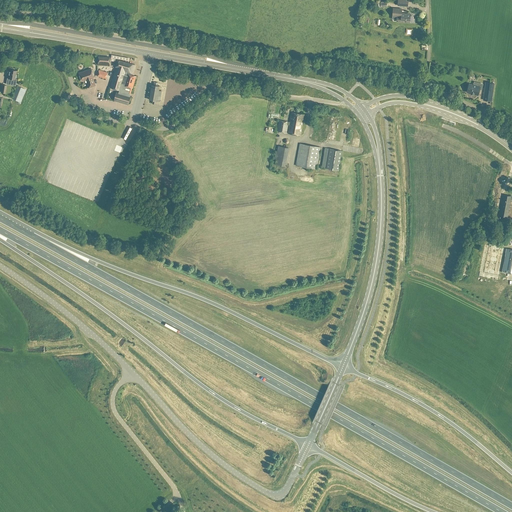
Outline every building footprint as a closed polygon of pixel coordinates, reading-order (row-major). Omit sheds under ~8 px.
[(410,22),(411,14),(402,13),(402,9),(393,8),(392,19),(397,19),(397,22),(410,22)] [(110,66),(110,57),(98,56),(98,65),(110,66)] [(120,90),(119,93),(117,92),(115,100),(128,104),(130,96),(129,96),(130,93),(132,88),(133,88),(136,76),(131,75),(132,73),(133,73),(135,65),(117,59),(115,66),(116,66),(112,80),(110,87),(120,90)] [(15,79),(16,71),(9,69),(8,78),(7,78),(6,84),(15,86),(16,79),(15,79)] [(94,77),(91,69),(79,73),(82,81),(86,79),(87,80),(88,80),(90,87),(95,85),(93,77),(94,77)] [(106,78),(108,72),(99,70),(97,76),(106,78)] [(160,101),(162,91),(159,90),(159,86),(158,85),(158,83),(154,82),(154,85),(152,84),(152,87),(151,86),(151,87),(152,87),(151,89),(151,91),(150,91),(150,92),(151,92),(150,94),(150,95),(149,99),(153,100),(152,103),(156,104),(156,100),(160,101)] [(492,101),(494,83),(486,82),(484,100),(492,101)] [(478,95),(480,87),(469,84),(467,92),(471,93),(474,94),(478,95)] [(19,101),(24,89),(18,86),(13,99),(19,101)] [(301,135),(304,114),(292,112),(290,122),(278,120),(278,121),(279,121),(278,131),(287,133),(288,124),(290,125),(288,133),(301,135)] [(317,169),(320,147),(300,143),(296,165),(317,169)] [(285,166),(288,148),(278,146),(277,151),(276,151),(274,159),(276,159),(275,164),(285,166)] [(339,170),(342,151),(325,148),(322,167),(339,170)] [(507,216),(511,196),(503,194),(499,215),(507,216)] [(506,221),(502,224),(502,229),(507,231),(511,228),(511,223),(506,221)] [(484,230),(482,237),(492,240),(494,232),(484,230)] [(511,273),(511,249),(484,244),(478,276),(500,280),(502,271),(511,273)]
